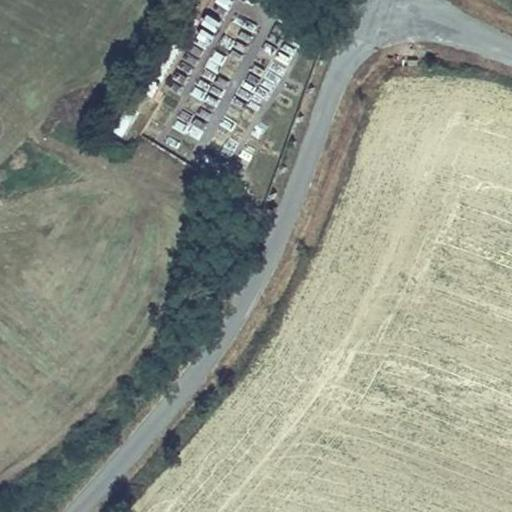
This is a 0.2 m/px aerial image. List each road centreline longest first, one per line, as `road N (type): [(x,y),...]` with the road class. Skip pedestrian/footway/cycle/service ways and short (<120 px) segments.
road 1 (tertiary): [(74,511),(215,345),(262,271),(367,1)]
road 2 (tertiary): [(511,53),(367,1)]
